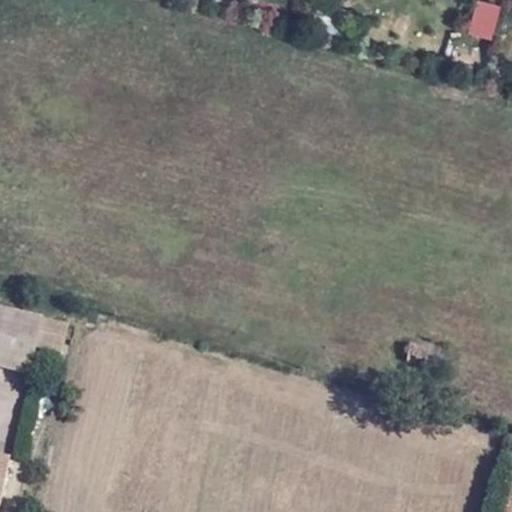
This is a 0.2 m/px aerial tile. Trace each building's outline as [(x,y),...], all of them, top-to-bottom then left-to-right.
[(344,29),(351,8),(330,1),(323,22),(344,29)] [(422,49),(445,54),(447,40),(425,36),(422,49)] [(71,322),(0,305),(0,365),(32,373),(37,354),(62,360),(71,322)] [(426,373),(433,348),(415,342),(405,367),(426,373)] [(0,495),(10,452),(0,449),(0,495)]
